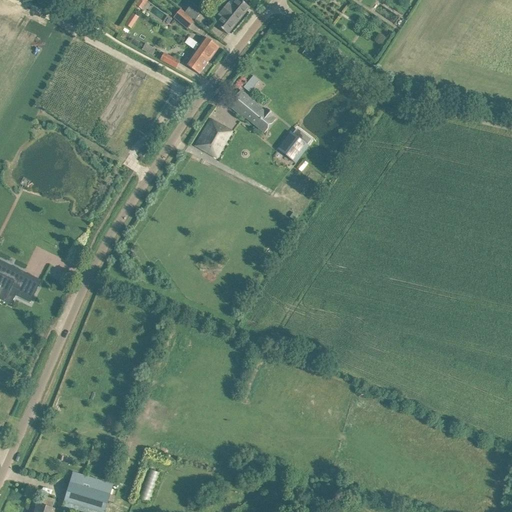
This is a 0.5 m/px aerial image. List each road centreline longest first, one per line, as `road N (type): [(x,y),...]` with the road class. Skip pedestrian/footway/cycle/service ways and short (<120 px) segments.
road 1 (unclassified): [(0,476),(93,261),(274,2)]
road 2 (residential): [(511,127),(391,96),(274,2)]
